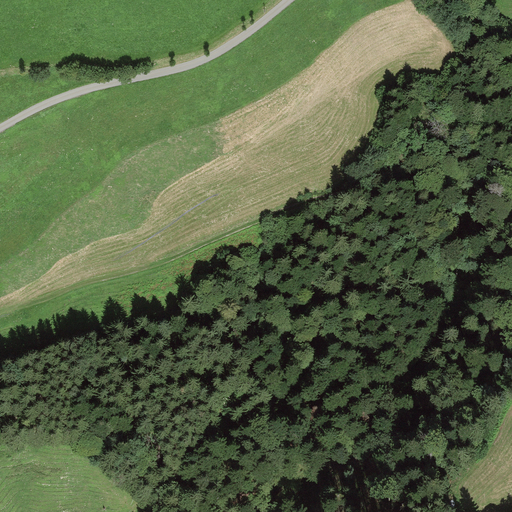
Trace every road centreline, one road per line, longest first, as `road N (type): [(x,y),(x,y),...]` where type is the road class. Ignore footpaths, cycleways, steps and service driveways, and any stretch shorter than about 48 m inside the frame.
road 1 (track): [(511,141),(435,124),(414,132),(380,175),(346,190),(0,313)]
road 2 (residential): [(291,0),(205,65),(89,89),(0,128)]
